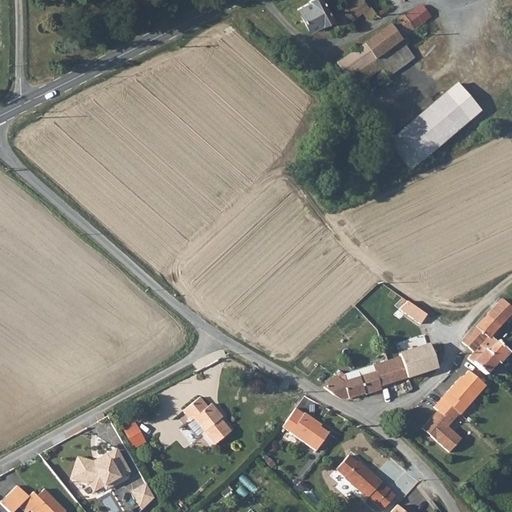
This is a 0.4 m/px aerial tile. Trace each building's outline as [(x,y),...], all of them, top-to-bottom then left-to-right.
[(309,0),(308,1),(309,4),(297,10),(308,32),(333,19),(338,28),(362,12),(361,11),(366,7),(361,0),(344,0),(330,11),(322,0),(309,0)] [(404,14),(413,27),(430,15),(422,3),(404,14)] [(361,11),(362,12),(366,20),(376,13),(370,4),(366,7),(361,11)] [(398,37),(413,27),(404,14),(388,24),(390,25),(398,37)] [(363,44),(374,59),(400,40),(398,37),(390,25),(363,44)] [(381,69),(374,59),(363,44),(353,51),(369,76),(381,69)] [(369,76),(358,84),(373,108),(397,92),(394,87),(420,70),(407,50),(381,69),(369,76)] [(358,84),(369,76),(353,51),(336,63),(352,88),(358,84)] [(460,98),(401,142),(423,172),(484,127),(460,98)] [(401,142),(394,148),(373,121),(367,126),(409,182),(423,172),(401,142)] [(511,312),(503,303),(499,300),(487,313),(500,325),(511,312)] [(408,301),(402,310),(422,324),(428,315),(408,301)] [(489,337),(500,325),(487,313),(461,342),(471,353),(466,357),(486,376),(508,355),(489,337)] [(395,346),(397,354),(428,345),(426,337),(395,346)] [(397,354),(400,362),(404,377),(408,379),(436,371),(428,345),(397,354)] [(408,379),(404,377),(400,362),(345,379),(339,374),(324,388),(342,400),(365,394),(365,396),(379,392),(378,389),(401,382),(403,388),(410,386),(408,379)] [(444,427),(482,386),(467,372),(456,383),(455,382),(431,407),(435,411),(419,428),(445,453),(458,440),(444,427)] [(208,406),(205,400),(209,398),(204,390),(199,392),(192,381),(173,392),(180,404),(183,402),(191,416),(200,431),(218,420),(210,405),(208,406)] [(188,418),(191,416),(183,402),(180,404),(188,418)] [(304,441),(315,423),(314,422),(315,420),(304,411),(303,413),(295,407),(282,425),(304,441)] [(126,428),(135,448),(146,443),(137,423),(126,428)] [(315,449),(327,432),(315,423),(304,441),(315,449)] [(100,463),(98,460),(117,449),(116,447),(92,460),(76,456),(70,478),(75,479),(80,461),(92,464),(94,466),(100,463)] [(92,464),(80,461),(75,479),(89,483),(94,490),(103,484),(104,485),(107,486),(114,483),(114,478),(129,470),(117,449),(98,460),(100,463),(94,466),(92,464)] [(344,478),(375,504),(388,489),(380,482),(358,462),(357,463),(349,456),(336,469),(345,477),(344,478)] [(154,498),(146,483),(132,491),(142,510),(154,498)] [(66,511),(46,489),(38,496),(34,492),(30,496),(19,485),(1,501),(11,511),(13,511),(20,506),(26,511),(29,511),(31,510),(32,511),(66,511)] [(394,494),(388,489),(375,504),(381,509),(394,494)] [(406,511),(396,503),(388,511),(406,511)]
